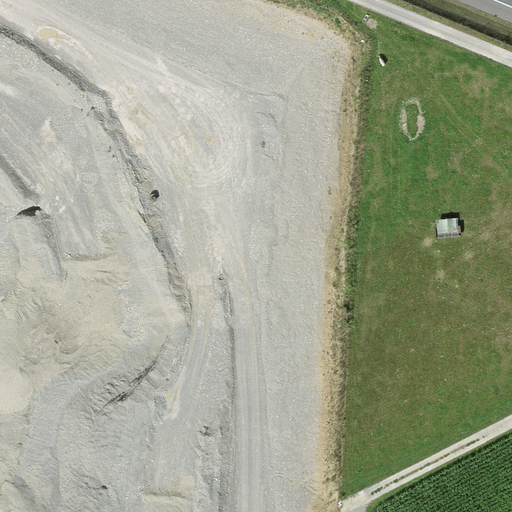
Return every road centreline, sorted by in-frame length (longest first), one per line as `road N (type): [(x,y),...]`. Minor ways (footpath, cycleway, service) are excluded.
road 1 (track): [(346,511),(511,422)]
road 2 (track): [(511,63),(363,0)]
